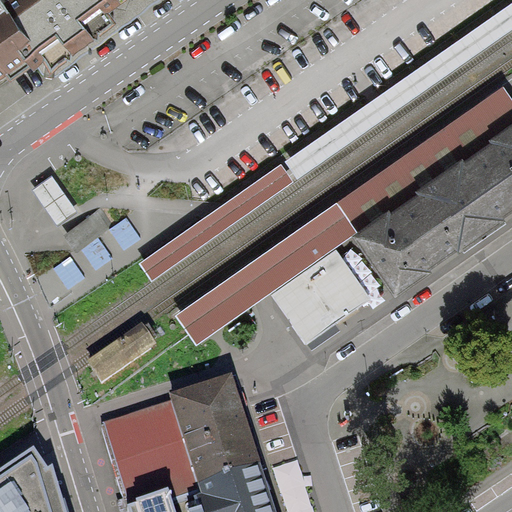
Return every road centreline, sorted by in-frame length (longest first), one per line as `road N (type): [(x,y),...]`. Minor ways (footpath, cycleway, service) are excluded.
road 1 (unclassified): [(511,261),(316,392),(302,411),(334,511)]
road 2 (residential): [(95,511),(0,251)]
road 3 (residential): [(220,0),(0,153)]
